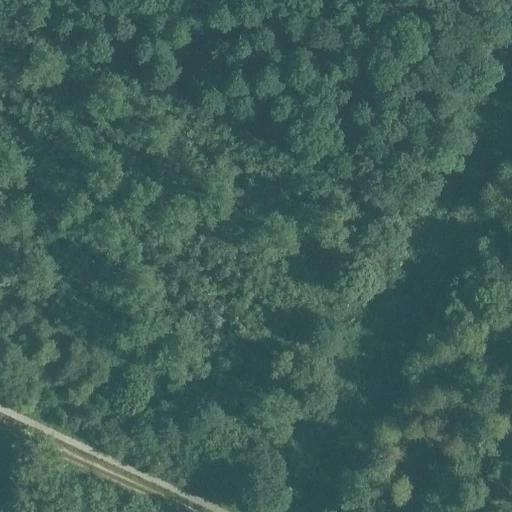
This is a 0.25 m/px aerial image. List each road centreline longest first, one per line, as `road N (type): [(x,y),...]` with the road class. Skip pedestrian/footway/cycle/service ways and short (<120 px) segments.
road 1 (track): [(511,61),(283,511)]
road 2 (track): [(511,119),(313,511)]
road 3 (track): [(187,511),(0,418)]
